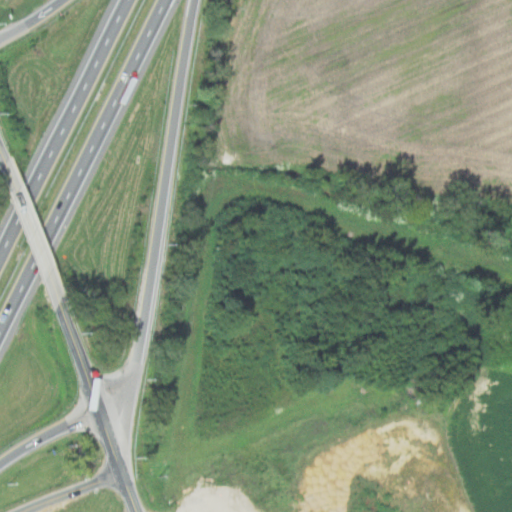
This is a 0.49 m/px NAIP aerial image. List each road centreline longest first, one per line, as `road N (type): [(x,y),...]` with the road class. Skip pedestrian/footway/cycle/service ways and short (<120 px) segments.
road 1 (motorway): [(99,411),(115,402),(134,365),(194,0)]
road 2 (motorway): [(0,326),(159,0)]
road 3 (motorway): [(125,0),(0,249)]
road 4 (tertiary): [(8,165),(59,303)]
